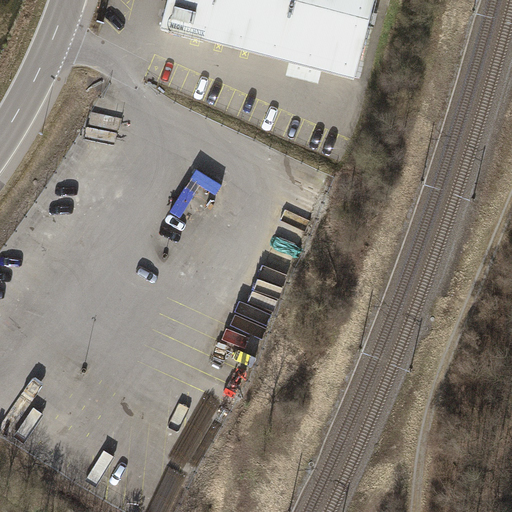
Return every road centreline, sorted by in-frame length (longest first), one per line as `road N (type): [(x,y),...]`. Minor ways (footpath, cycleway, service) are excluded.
road 1 (track): [(416,511),(429,414),(511,201)]
road 2 (secondary): [(67,0),(0,142)]
